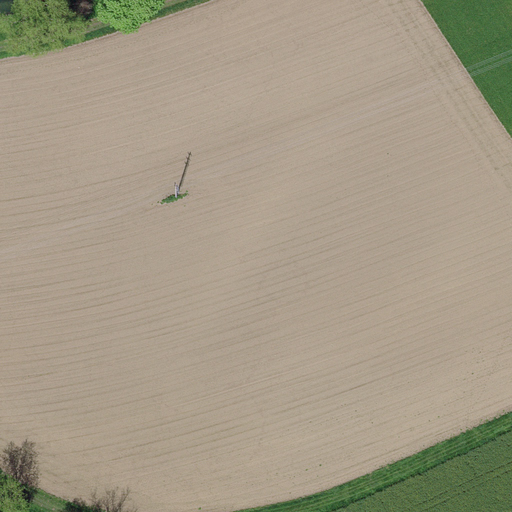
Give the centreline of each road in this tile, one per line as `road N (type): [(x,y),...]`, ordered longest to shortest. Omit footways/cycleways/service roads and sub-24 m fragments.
road 1 (track): [(259,511),(366,484),(511,416)]
road 2 (track): [(0,52),(174,0)]
